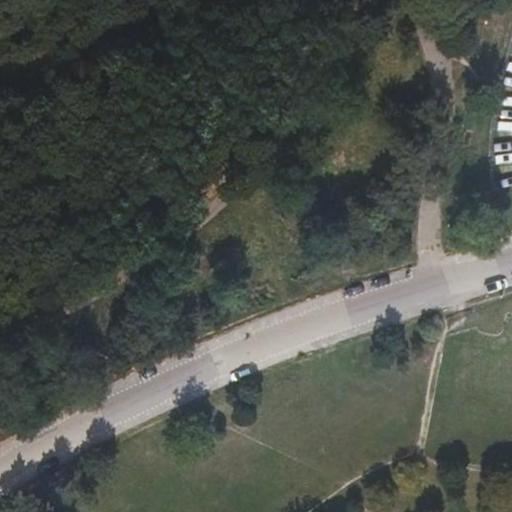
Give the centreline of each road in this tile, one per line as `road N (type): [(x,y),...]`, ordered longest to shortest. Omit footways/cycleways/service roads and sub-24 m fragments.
road 1 (unclassified): [(511,257),(267,337),(72,429),(0,473)]
road 2 (track): [(0,332),(58,309),(170,238),(265,155),(358,0)]
road 3 (trunk): [(511,168),(474,374),(459,511)]
road 4 (track): [(430,281),(430,196),(445,107),(436,50),(416,0)]
